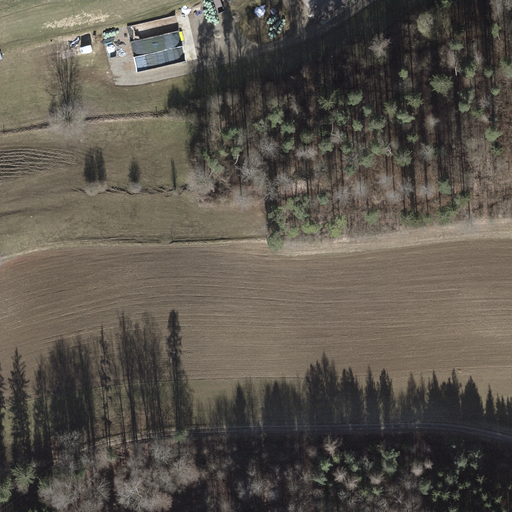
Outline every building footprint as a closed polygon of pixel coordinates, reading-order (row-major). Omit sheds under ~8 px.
[(305,0),(318,18),(343,0),(305,0)] [(285,11),(258,20),(262,31),(250,35),(252,42),(291,29),(285,11)] [(129,27),(140,72),(187,61),(179,30),(171,32),(168,18),(129,27)] [(129,29),(124,30),(126,45),(132,45),(129,29)] [(70,50),(67,57),(82,63),(85,57),(70,50)]
